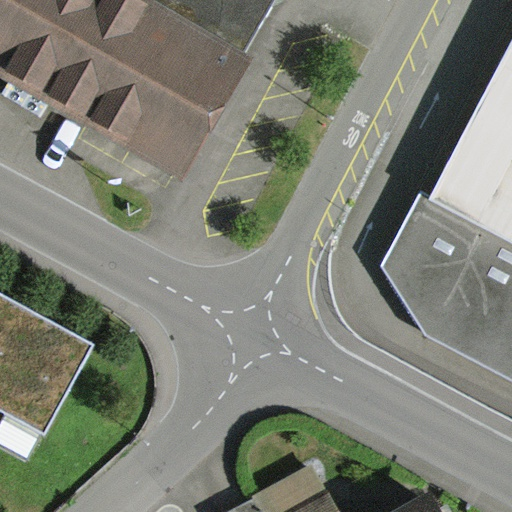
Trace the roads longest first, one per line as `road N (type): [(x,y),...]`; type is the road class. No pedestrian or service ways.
road 1 (residential): [(433,0),(252,334)]
road 2 (residential): [(511,472),(252,334)]
road 3 (residential): [(252,334),(0,198)]
road 4 (residential): [(252,334),(185,450),(122,511)]
